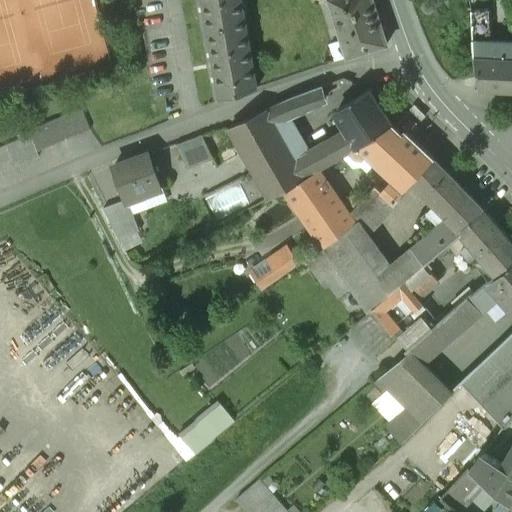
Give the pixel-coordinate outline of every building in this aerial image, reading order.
[(257,87),(241,0),(202,0),(219,101),(257,87)] [(330,0),(347,57),(388,45),(373,0),(330,0)] [(489,12),(483,13),(482,7),(476,7),(476,13),(473,13),(474,33),(490,32),(489,12)] [(511,43),(475,42),(475,59),(480,90),(511,90),(511,43)] [(474,68),(461,70),(463,80),(476,78),(474,68)] [(323,86),(267,109),(229,127),(270,199),(285,190),(320,170),(343,156),(342,155),(332,140),(297,159),(278,126),(290,120),(289,117),(327,101),(323,86)] [(371,93),(339,111),(348,132),(332,140),(342,155),(343,156),(345,156),(393,125),(371,93)] [(0,173),(39,157),(37,153),(91,130),(82,108),(28,131),(29,135),(0,147),(0,173)] [(393,125),(345,156),(348,163),(365,153),(397,183),(393,187),(391,185),(384,194),(395,204),(405,191),(413,182),(434,159),(405,132),(393,125)] [(185,163),(203,154),(193,135),(175,145),(185,163)] [(149,152),(115,165),(127,198),(130,205),(131,205),(147,199),(144,192),(161,186),(149,152)] [(463,231),(485,210),(434,159),(413,182),(451,219),(463,231)] [(320,170),(285,190),(326,248),(351,229),(344,222),(350,217),(352,215),(320,170)] [(350,217),(344,222),(351,229),(326,248),(355,288),(372,312),(394,290),(405,281),(460,234),(463,231),(451,219),(387,272),(362,239),(395,204),(384,194),(376,187),(352,215),(350,217)] [(130,205),(127,198),(105,207),(121,239),(140,229),(131,205),(130,205)] [(460,234),(499,276),(511,264),(511,240),(485,210),(463,231),(460,234)] [(289,244),(249,270),(262,288),(302,261),(289,244)] [(355,288),(326,248),(306,261),(324,285),(329,282),(340,298),(355,288)] [(490,284),(511,309),(511,264),(499,276),(490,284)] [(405,281),(394,290),(372,312),(410,352),(477,295),(466,284),(453,295),(451,292),(420,321),(407,306),(419,295),(405,281)] [(410,352),(381,378),(407,406),(387,424),(403,439),(453,391),(425,363),(491,306),(483,298),(488,293),(485,289),(477,295),(410,352)] [(511,334),(461,382),(505,428),(508,423),(511,419),(511,334)] [(173,432),(192,452),(231,416),(212,396),(173,432)] [(511,448),(504,464),(491,485),(511,502),(511,448)] [(504,464),(483,452),(470,467),(491,485),(504,464)] [(289,511),(261,479),(238,499),(249,511),(289,511)] [(452,511),(453,511),(454,511),(456,509),(442,497),(425,511),(452,511)]
